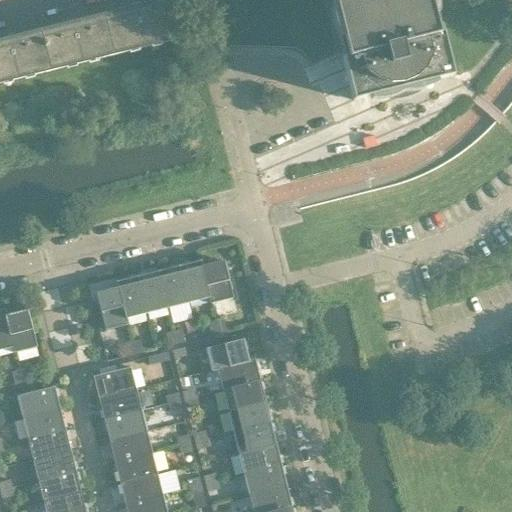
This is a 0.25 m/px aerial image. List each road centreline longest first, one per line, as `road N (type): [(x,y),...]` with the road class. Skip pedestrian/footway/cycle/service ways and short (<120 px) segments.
road 1 (residential): [(329,511),(255,208)]
road 2 (residential): [(0,274),(255,208)]
road 3 (residential): [(225,76),(271,65),(297,86),(292,116),(239,137)]
